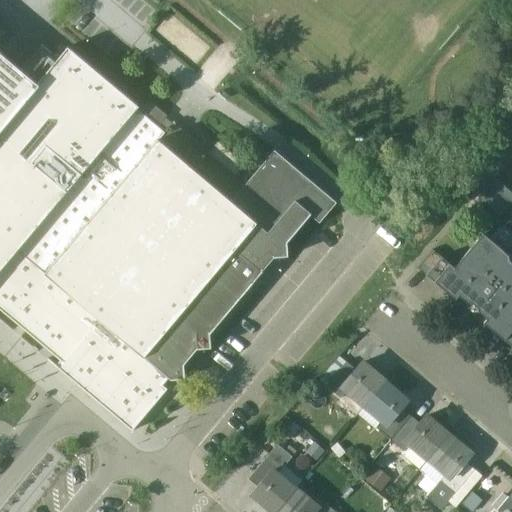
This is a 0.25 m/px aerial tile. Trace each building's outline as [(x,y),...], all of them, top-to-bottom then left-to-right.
[(0,311),(59,359),(53,366),(130,429),(165,389),(160,385),(167,377),(170,380),(182,379),(181,365),(194,350),(208,349),(208,335),(272,258),(287,257),(286,243),(309,216),(318,224),(335,203),(273,151),(244,184),(171,123),(163,132),(157,127),(166,117),(147,101),(139,112),(135,109),(137,107),(66,48),(35,84),(0,55),(0,311)] [(473,174),(454,200),(461,206),(498,163),(489,155),(473,174)] [(511,194),(494,179),(488,186),(510,205),(511,201),(511,194)] [(504,211),(483,192),(476,199),(498,218),(504,211)] [(482,324),(511,348),(511,347),(511,263),(508,261),(507,255),(502,251),(504,247),(493,239),(491,242),(481,234),(453,268),(431,251),(415,268),(454,301),(457,297),(466,304),(471,303),(476,308),(476,313),(485,320),(482,324)] [(360,410),(385,381),(360,360),(353,369),(344,362),(323,386),(345,404),(349,400),(360,410)] [(389,441),(409,417),(400,410),(408,400),(385,381),(360,410),(357,415),(374,430),(375,429),(389,441)] [(425,463),(449,435),(424,413),(416,423),(409,417),(389,441),(403,452),(407,448),(425,463)] [(436,484),(425,498),(439,510),(445,503),(473,470),(464,463),(472,454),(449,435),(425,463),(418,470),(436,484)] [(304,452),(315,460),(322,451),(312,443),(304,452)] [(250,496),(269,511),(274,511),(296,487),(301,481),(283,466),(291,457),(274,444),(247,480),(257,488),(250,496)] [(362,479),(379,492),(390,479),(372,466),(362,479)] [(480,476),(473,470),(445,503),(453,510),(480,476)] [(296,487),(274,511),(327,511),(330,509),(317,498),(314,502),(296,487)] [(470,492),(460,504),(468,511),(471,511),(481,501),(470,492)] [(511,511),(511,501),(508,497),(495,511),(493,510),(491,511),(511,511)]
